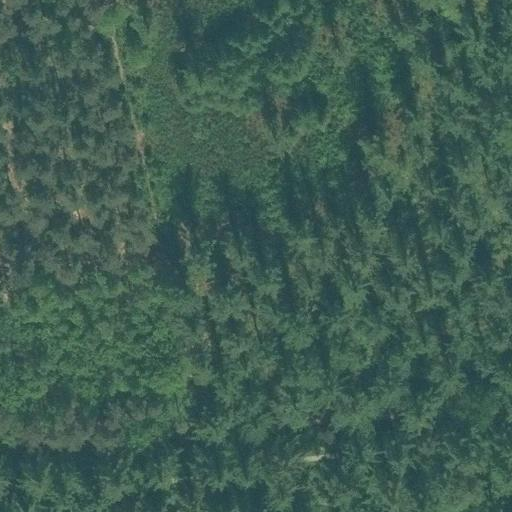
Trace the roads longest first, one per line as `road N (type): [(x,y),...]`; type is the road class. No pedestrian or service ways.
road 1 (track): [(0,437),(511,405)]
road 2 (track): [(93,21),(184,427)]
